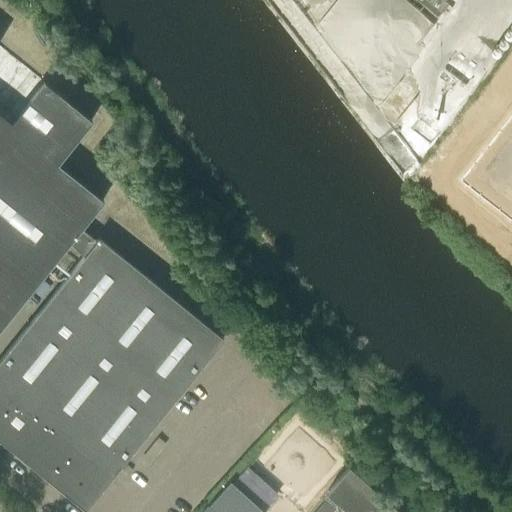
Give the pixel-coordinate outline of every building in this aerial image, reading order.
[(0,326),(68,243),(82,225),(102,200),(57,163),(91,120),(0,46),(0,326)] [(511,167),(481,208),(511,232),(511,167)] [(161,289),(82,225),(68,243),(84,256),(0,359),(0,441),(84,510),(223,339),(161,289)] [(327,491),(350,511),(399,511),(348,467),(327,491)] [(208,505),(201,511),(264,511),(229,481),(208,505)]
